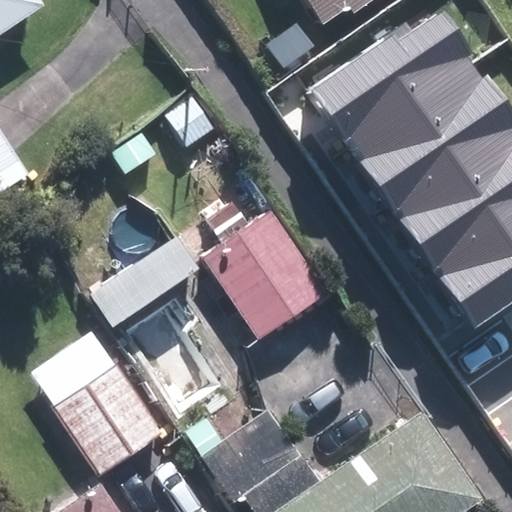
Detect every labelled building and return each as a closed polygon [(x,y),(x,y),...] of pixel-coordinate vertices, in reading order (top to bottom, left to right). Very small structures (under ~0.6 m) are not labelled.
[(38,0),(0,0),(0,31),(41,4),(38,0)] [(303,0),(317,20),(343,2),(350,12),(368,0),(303,0)] [(349,146),(475,60),(437,5),(309,90),(349,146)] [(388,204),(511,118),(511,112),(475,60),(349,146),(388,204)] [(189,98),(164,113),(184,145),(209,129),(189,98)] [(427,262),(511,204),(511,118),(388,204),(427,262)] [(0,190),(26,173),(2,136),(0,132),(0,190)] [(470,325),(511,296),(511,204),(427,262),(470,325)] [(324,292),(269,210),(200,256),(255,337),(324,292)] [(90,329),(28,370),(96,472),(158,431),(90,329)] [(418,409),(269,511),(455,511),(478,496),(418,409)] [(53,511),(118,511),(99,482),(53,511)]
